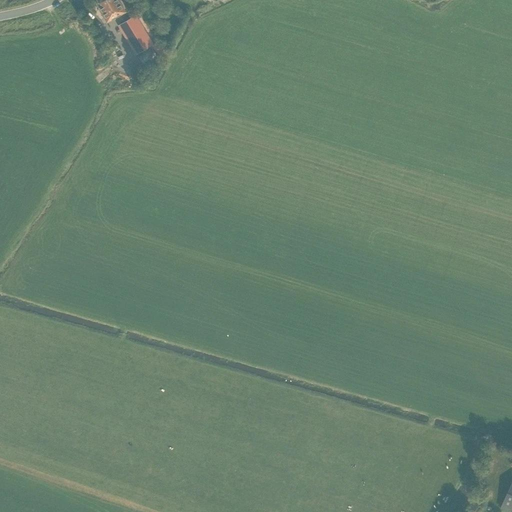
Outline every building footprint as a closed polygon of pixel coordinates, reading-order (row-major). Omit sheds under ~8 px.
[(106,23),(125,12),(118,0),(96,0),(98,2),(95,4),(106,23)] [(131,9),(126,0),(122,2),(128,11),(131,9)] [(135,16),(118,27),(134,53),(151,42),(135,16)] [(117,45),(107,51),(112,58),(121,52),(117,45)] [(511,511),(511,482),(501,507),(511,511)]
